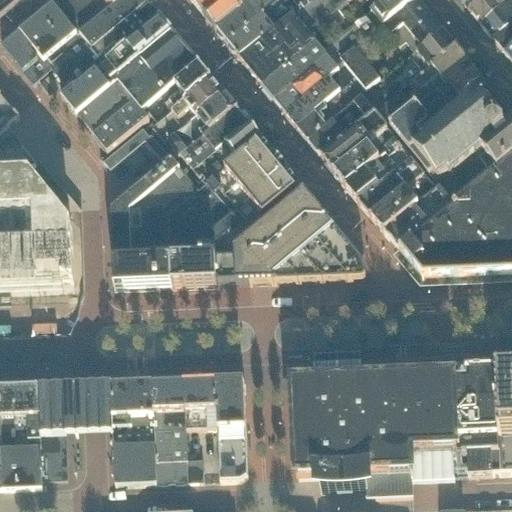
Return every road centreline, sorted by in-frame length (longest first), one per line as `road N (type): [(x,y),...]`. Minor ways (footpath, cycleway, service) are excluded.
road 1 (residential): [(511,305),(272,314)]
road 2 (residential): [(274,357),(511,347)]
road 3 (residential): [(97,322),(89,185),(30,106)]
road 4 (residential): [(96,364),(274,357)]
road 5 (residential): [(272,314),(97,322)]
road 6 (residential): [(239,503),(100,507)]
